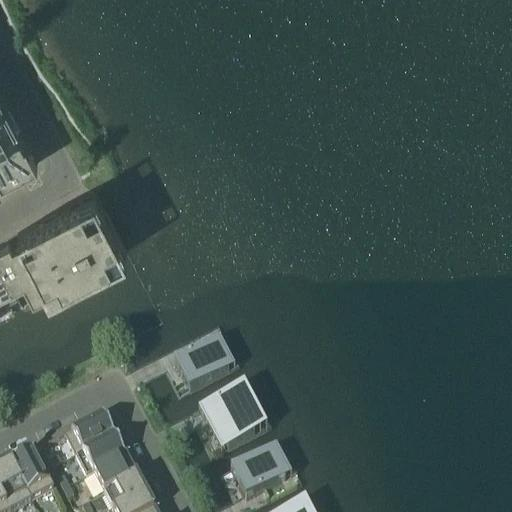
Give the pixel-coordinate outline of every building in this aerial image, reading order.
[(0,146),(21,136),(7,109),(0,112),(0,146)] [(0,182),(1,184),(37,165),(21,136),(0,146),(0,182)] [(127,254),(98,200),(95,194),(17,234),(22,243),(49,295),(114,261),(127,254)] [(49,295),(22,243),(11,249),(9,243),(0,247),(0,266),(13,291),(23,285),(32,303),(49,295)] [(0,266),(0,306),(16,298),(13,291),(0,266)] [(228,375),(213,346),(173,367),(189,396),(228,375)] [(253,422),(237,393),(198,414),(206,429),(212,425),(227,454),(254,440),(246,426),(253,422)] [(74,460),(113,440),(103,420),(64,441),(74,460)] [(92,478),(124,461),(113,440),(74,460),(86,482),(93,479),(92,478)] [(285,483),(269,454),(230,475),(245,504),(285,483)] [(32,507),(53,495),(33,457),(11,468),(32,507)] [(57,461),(47,466),(51,473),(60,468),(57,461)] [(103,498),(135,482),(124,461),(92,478),(93,479),(103,498)] [(0,499),(6,511),(21,511),(32,507),(11,468),(0,473),(0,499)] [(62,494),(68,491),(63,481),(57,484),(62,494)] [(110,511),(118,511),(144,499),(135,482),(103,498),(110,511)] [(68,491),(62,494),(67,504),(73,500),(68,491)] [(150,511),(144,499),(118,511),(150,511)]
